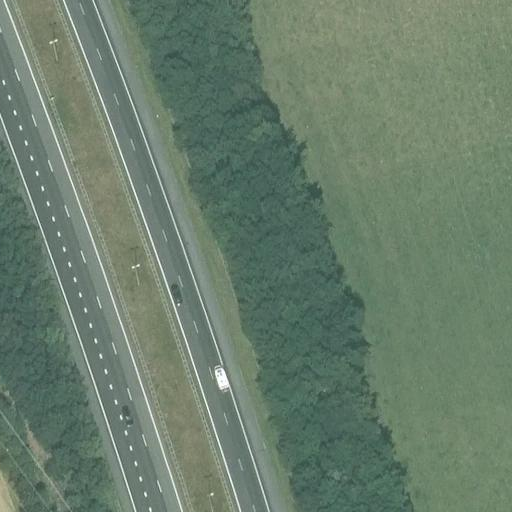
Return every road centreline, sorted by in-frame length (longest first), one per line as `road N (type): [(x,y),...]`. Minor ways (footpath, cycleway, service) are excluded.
road 1 (motorway): [(256,511),(77,0)]
road 2 (motorway): [(0,33),(166,511)]
